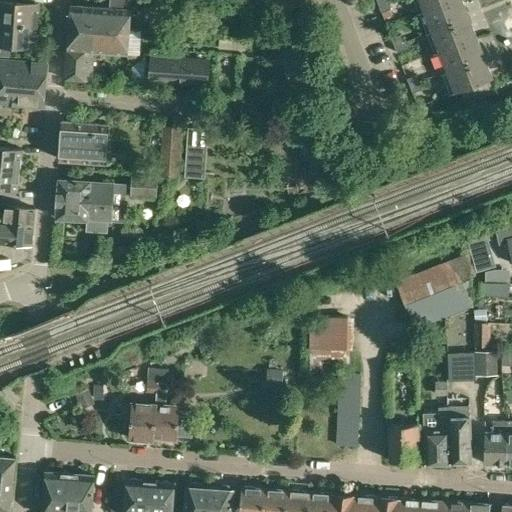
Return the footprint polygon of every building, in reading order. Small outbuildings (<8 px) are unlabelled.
[(3,0),(0,0),(0,4),(0,21),(37,25),(39,3),(3,0)] [(71,5),(70,19),(89,20),(89,24),(109,26),(109,28),(129,29),(131,0),(109,0),(109,7),(71,5)] [(258,0),(258,6),(265,6),(303,9),(303,0),(258,0)] [(420,0),(456,91),(460,89),(464,99),(494,88),(490,78),(493,77),(463,0),(420,0)] [(389,1),(379,4),(382,12),(391,8),(389,1)] [(70,19),(68,49),(94,51),(128,53),(129,29),(109,28),(109,26),(89,24),(89,20),(70,19)] [(0,55),(10,56),(11,48),(19,48),(19,45),(35,47),(37,25),(0,21),(0,55)] [(392,38),(395,44),(404,41),(402,34),(392,38)] [(219,38),(218,48),(229,49),(230,39),(219,38)] [(407,49),(404,41),(395,44),(397,52),(407,49)] [(285,71),(307,70),(306,48),(284,49),(285,71)] [(94,51),(68,49),(66,78),(92,79),(94,51)] [(210,58),(151,54),(149,81),(209,85),(210,58)] [(0,103),(44,107),(45,85),(47,64),(0,59),(0,103)] [(407,78),(410,85),(420,81),(417,74),(407,78)] [(422,89),(420,81),(410,85),(413,92),(422,89)] [(421,115),(436,110),(433,100),(418,105),(421,115)] [(106,162),(109,124),(64,121),(61,158),(106,162)] [(180,176),(183,126),(163,125),(159,175),(180,176)] [(0,167),(20,170),(23,149),(0,145),(0,137),(0,167)] [(186,156),(206,157),(207,149),(203,149),(187,148),(186,148),(186,156)] [(0,188),(17,191),(20,170),(0,167),(0,188)] [(157,196),(158,175),(133,174),(131,195),(157,196)] [(57,217),(87,219),(86,230),(108,231),(108,219),(111,219),(114,183),(91,181),(91,180),(59,178),(57,217)] [(36,207),(35,207),(5,205),(5,214),(0,213),(0,223),(4,224),(4,221),(34,223),(36,207)] [(4,224),(0,223),(0,241),(33,244),(34,223),(4,221),(4,224)] [(396,280),(415,328),(473,305),(470,251),(396,280)] [(0,262),(0,276),(21,273),(19,260),(0,262)] [(497,282),(497,269),(494,269),(485,271),(485,282),(497,282)] [(487,294),(488,282),(473,281),(473,293),(487,294)] [(313,297),(312,316),(310,316),(311,370),(340,371),(336,444),(358,445),(362,372),(343,371),(343,370),(345,370),(350,369),(350,348),(353,348),(353,316),(349,316),(349,297),(313,297)] [(474,321),(486,320),(486,309),(474,309),(474,321)] [(491,321),(475,321),(475,346),(491,346),(491,321)] [(198,342),(202,352),(219,345),(215,336),(198,342)] [(417,350),(388,350),(388,368),(417,368),(417,350)] [(497,350),(474,351),(475,375),(497,374),(497,350)] [(511,364),(511,350),(503,350),(502,364),(511,364)] [(473,376),(472,352),(448,353),(449,378),(473,376)] [(156,391),(157,381),(157,378),(158,367),(149,367),(147,391),(156,391)] [(168,379),(169,368),(158,367),(157,378),(168,379)] [(266,388),(282,389),(283,371),(267,370),(266,388)] [(447,395),(447,380),(435,380),(435,395),(447,395)] [(157,381),(156,391),(155,403),(166,404),(168,382),(157,381)] [(75,393),(80,408),(93,404),(87,389),(75,393)] [(129,438),(152,439),(155,403),(132,401),(132,403),(123,403),(122,417),(130,418),(129,438)] [(155,403),(152,439),(154,439),(154,437),(176,439),(176,435),(193,436),(195,409),(178,408),(179,405),(166,404),(155,403)] [(427,462),(450,460),(450,427),(450,416),(454,416),(453,405),(438,406),(439,427),(425,428),(427,462)] [(450,427),(450,460),(472,459),(470,415),(454,416),(450,416),(450,427)] [(494,420),(494,430),(486,430),(485,462),(507,462),(509,420),(494,420)] [(416,437),(420,437),(420,423),(390,424),(391,460),(416,459),(416,437)] [(0,454),(0,509),(12,510),(16,456),(0,454)] [(43,511),(66,511),(70,473),(46,472),(43,511)] [(70,473),(66,511),(91,511),(94,475),(70,473)] [(147,511),(150,481),(138,480),(136,478),(131,478),(129,479),(127,479),(124,511),(147,511)] [(163,482),(150,481),(147,511),(172,511),(174,483),(172,482),(170,481),(165,480),(163,482)] [(206,511),(209,486),(200,486),(199,482),(192,482),(190,485),(187,485),(184,511),(206,511)] [(231,488),(229,484),(222,484),(220,487),(209,486),(206,511),(231,511),(234,488),(231,488)] [(239,511),(262,511),(265,487),(242,486),(239,511)] [(265,487),(262,511),(286,511),(288,489),(265,487)] [(307,511),(309,491),(288,489),(286,511),(307,511)] [(331,511),(333,493),(309,491),(307,511),(331,511)] [(333,493),(331,511),(353,511),(355,494),(333,493)] [(376,511),(377,496),(355,494),(353,511),(376,511)] [(377,496),(376,511),(400,511),(402,498),(377,496)] [(402,498),(400,511),(422,511),(423,499),(402,498)] [(444,511),(445,501),(423,499),(422,511),(444,511)] [(445,501),(444,511),(467,511),(469,503),(445,501)] [(469,503),(467,511),(490,511),(491,505),(469,503)]
